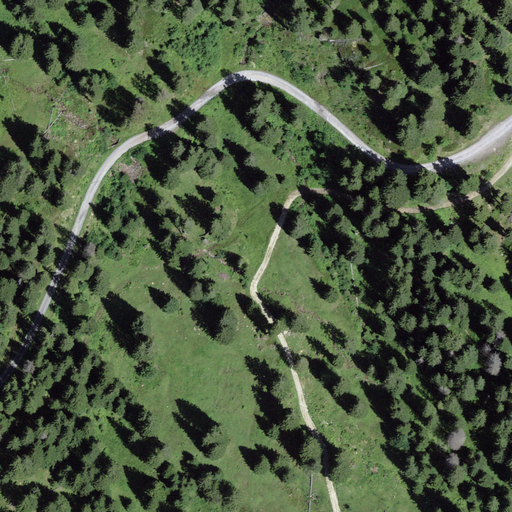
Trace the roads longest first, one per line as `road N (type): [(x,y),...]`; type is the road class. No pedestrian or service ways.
road 1 (track): [(0,380),(25,344),(107,161),(178,120),(232,75),(285,86),(369,152),(404,169),(454,161),(511,118)]
road 2 (track): [(332,511),(325,457),(280,330),(253,292),(287,202),(327,192),(391,209),(440,207),(487,184),(511,159)]
